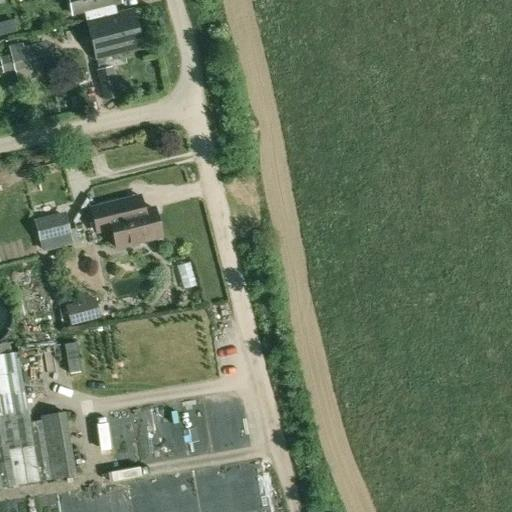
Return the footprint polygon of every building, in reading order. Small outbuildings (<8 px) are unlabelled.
[(84,11),(86,20),(115,13),(113,3),(117,2),(116,0),(68,0),(72,14),(84,11)] [(115,13),(86,20),(85,21),(95,60),(142,48),(133,9),(115,13)] [(17,33),(13,19),(0,22),(0,36),(0,37),(17,33)] [(10,57),(13,70),(53,61),(48,43),(22,49),(21,44),(7,48),(10,57)] [(118,97),(111,67),(97,70),(104,100),(118,97)] [(5,181),(6,189),(34,185),(32,177),(5,181)] [(129,199),(90,208),(96,232),(111,228),(116,247),(161,236),(153,208),(132,213),(129,199)] [(43,252),(70,245),(62,214),(35,221),(43,252)] [(75,228),(66,231),(70,244),(78,241),(75,228)] [(11,311),(10,307),(8,304),(6,301),(4,299),(1,297),(0,295),(0,342),(3,341),(5,339),(7,336),(9,333),(11,330),(12,326),(13,323),(13,319),(12,315),(11,311)] [(97,301),(70,307),(74,327),(102,320),(97,301)] [(64,345),(69,374),(81,372),(76,343),(64,345)] [(12,352),(0,353),(0,488),(51,480),(51,481),(76,476),(65,412),(40,417),(40,420),(29,422),(17,351),(12,352)]
